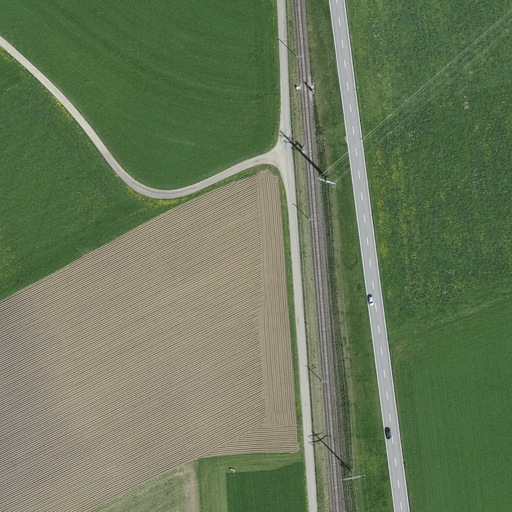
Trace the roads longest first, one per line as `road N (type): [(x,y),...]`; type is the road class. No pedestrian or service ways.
road 1 (secondary): [(402,511),(335,0)]
road 2 (unclassified): [(281,0),(314,511)]
road 3 (track): [(0,42),(70,104),(147,194),(174,197),(288,153)]
